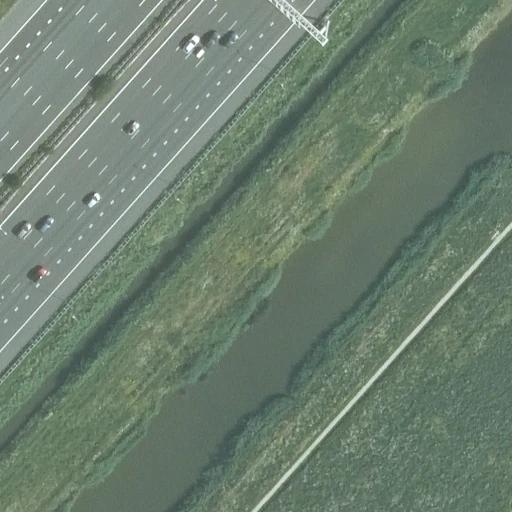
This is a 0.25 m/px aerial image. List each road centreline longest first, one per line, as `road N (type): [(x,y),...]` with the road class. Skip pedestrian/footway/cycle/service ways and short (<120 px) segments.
road 1 (motorway): [(0,274),(246,0)]
road 2 (motorway): [(116,0),(0,130)]
